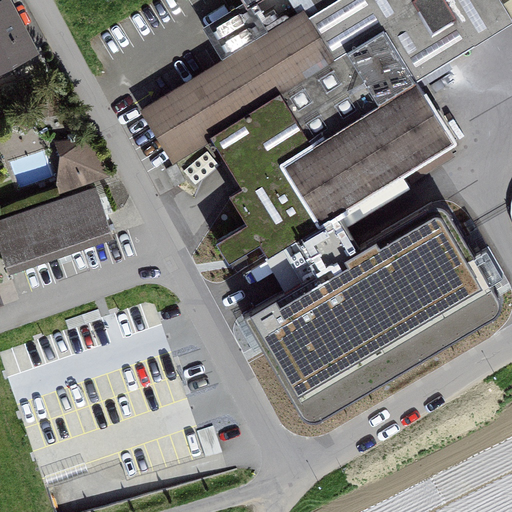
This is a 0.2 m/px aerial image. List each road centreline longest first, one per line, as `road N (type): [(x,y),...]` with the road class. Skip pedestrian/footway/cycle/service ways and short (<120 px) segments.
road 1 (residential): [(38,0),(160,242),(296,483)]
road 2 (residential): [(296,483),(393,413),(511,352)]
